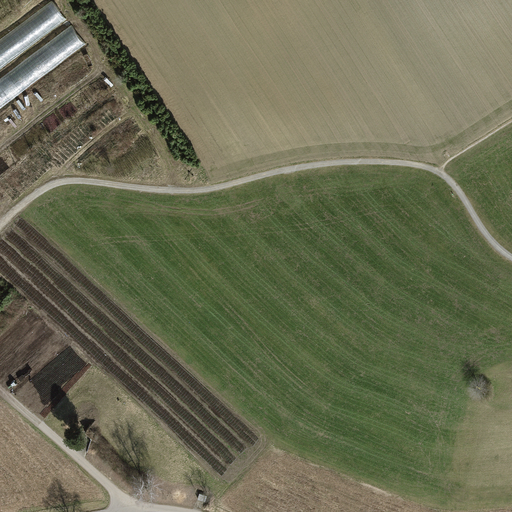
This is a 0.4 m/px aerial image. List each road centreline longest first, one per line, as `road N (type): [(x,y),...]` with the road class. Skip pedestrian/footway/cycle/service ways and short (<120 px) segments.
road 1 (track): [(0,223),(41,189),(70,180),(200,190),(337,162),(438,171)]
road 2 (track): [(133,509),(0,387)]
